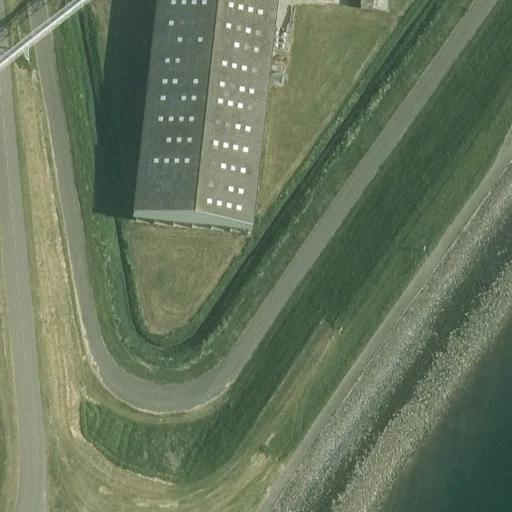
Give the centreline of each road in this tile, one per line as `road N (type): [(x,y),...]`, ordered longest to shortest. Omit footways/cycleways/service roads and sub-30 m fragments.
road 1 (unclassified): [(36,0),(92,347),(128,391),(169,402),(198,396),(239,353),(484,0)]
road 2 (unclassified): [(0,83),(36,451),(30,511)]
